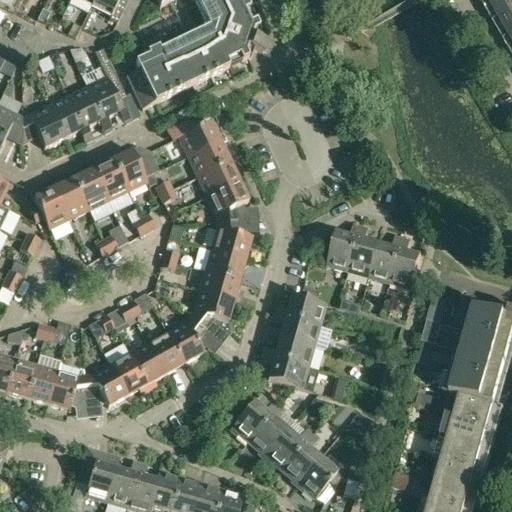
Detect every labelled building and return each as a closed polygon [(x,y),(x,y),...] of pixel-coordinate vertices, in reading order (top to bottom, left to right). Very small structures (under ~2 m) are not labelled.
[(94,0),(91,8),(111,18),(117,6),(119,0),(94,0)] [(124,10),(129,0),(119,0),(117,6),(124,10)] [(142,113),(229,71),(226,65),(244,57),(247,51),(270,59),(274,48),(249,39),(251,32),(242,13),(247,11),(242,0),(153,0),(159,10),(179,0),(193,0),(208,31),(159,55),(150,36),(139,42),(148,60),(135,67),(138,74),(126,80),(142,113)] [(511,0),(480,0),(511,54),(511,0)] [(109,22),(117,26),(124,10),(117,6),(111,18),(109,22)] [(42,12),(37,23),(44,27),(49,16),(42,12)] [(75,42),(80,31),(73,27),(68,38),(75,42)] [(94,56),(100,68),(108,64),(102,53),(94,56)] [(100,68),(105,80),(113,76),(108,64),(100,68)] [(105,80),(106,82),(111,91),(119,88),(113,76),(105,80)] [(102,124),(107,122),(119,117),(122,115),(116,103),(111,91),(106,82),(86,91),(102,124)] [(125,100),(119,88),(111,91),(116,103),(125,100)] [(82,134),(87,131),(99,126),(103,138),(112,133),(107,122),(102,124),(86,91),(66,100),(82,134)] [(124,127),(139,120),(129,98),(125,100),(116,103),(122,115),(119,117),(124,127)] [(93,143),(87,131),(82,134),(66,100),(47,109),(63,143),(79,135),(84,147),(93,143)] [(43,152),(63,143),(47,109),(22,121),(22,148),(37,141),(43,152)] [(22,121),(0,110),(0,151),(0,152),(6,140),(22,148),(22,121)] [(210,126),(205,128),(200,117),(188,122),(193,134),(179,141),(188,161),(220,146),(210,126)] [(188,161),(197,180),(229,165),(220,146),(188,161)] [(131,154),(112,163),(127,195),(147,186),(131,154)] [(112,163),(92,173),(107,205),(127,195),(112,163)] [(197,180),(207,200),(238,185),(229,165),(197,180)] [(92,173),(73,182),(88,214),(107,205),(92,173)] [(73,182),(53,191),(68,223),(88,214),(73,182)] [(0,184),(0,206),(9,189),(0,184)] [(154,190),(158,199),(172,192),(169,184),(154,190)] [(207,200),(216,220),(217,226),(231,225),(230,219),(245,212),(243,207),(248,205),(238,185),(207,200)] [(33,201),(37,210),(43,222),(48,233),(68,223),(53,191),(33,201)] [(176,201),(172,192),(158,199),(162,207),(176,201)] [(294,207),(316,207),(316,194),(294,194),(294,207)] [(0,232),(9,213),(0,208),(0,232)] [(35,225),(43,222),(37,210),(30,214),(35,225)] [(18,240),(28,220),(14,213),(5,233),(18,240)] [(155,231),(155,230),(148,218),(140,222),(147,235),(155,231)] [(140,240),(147,235),(140,222),(132,226),(140,240)] [(217,232),(211,253),(245,263),(251,242),(246,240),(247,235),(231,231),(231,225),(217,226),(217,232)] [(327,269),(349,275),(362,229),(353,227),(350,239),(336,235),(327,269)] [(349,275),(370,281),(379,247),(366,244),(370,231),(362,229),(349,275)] [(41,243),(40,243),(27,236),(23,244),(37,251),(41,243)] [(110,257),(118,252),(110,238),(102,243),(110,257)] [(392,251),(379,247),(370,281),(390,287),(403,241),(396,239),(392,251)] [(421,259),(408,255),(411,243),(403,241),(390,287),(412,293),(421,259)] [(102,261),(110,257),(102,243),(95,247),(102,261)] [(33,260),(37,251),(23,244),(19,252),(33,260)] [(179,258),(164,253),(162,262),(176,266),(179,258)] [(211,253),(205,275),(239,284),(245,263),(211,253)] [(174,275),(176,266),(162,262),(159,271),(174,275)] [(72,264),(68,272),(83,278),(86,270),(72,264)] [(18,289),(22,281),(8,274),(4,282),(6,282),(18,289)] [(205,275),(199,295),(233,304),(239,284),(205,275)] [(14,297),(18,289),(6,282),(4,282),(0,290),(14,297)] [(302,290),(299,301),(314,305),(317,294),(302,290)] [(199,295),(193,316),(189,321),(200,330),(204,325),(220,329),(222,324),(227,326),(233,304),(199,295)] [(291,299),(287,313),(274,309),(272,317),(319,330),(325,309),(314,305),(299,301),(291,299)] [(141,317),(133,303),(126,308),(133,321),(141,317)] [(125,326),(133,321),(126,308),(117,313),(125,326)] [(474,511),(503,412),(493,409),(511,343),(511,312),(509,312),(506,321),(473,312),(449,397),(459,400),(427,511),(474,511)] [(433,313),(430,323),(440,326),(443,316),(433,313)] [(283,328),(279,342),(313,351),(319,330),(272,317),(270,324),(283,328)] [(114,332),(107,319),(98,323),(106,336),(114,332)] [(186,327),(168,337),(185,367),(203,357),(200,352),(205,350),(197,335),(200,330),(189,321),(186,327)] [(47,329),(38,327),(34,341),(43,344),(47,329)] [(56,332),(47,329),(43,344),(52,346),(56,332)] [(321,351),(335,354),(340,333),(326,330),(321,351)] [(7,338),(6,345),(19,348),(23,333),(7,338)] [(168,337),(148,348),(165,378),(185,367),(168,337)] [(279,342),(275,355),(262,351),(261,358),(308,371),(313,351),(279,342)] [(0,395),(6,397),(15,363),(3,359),(5,350),(0,348),(0,395)] [(148,348),(130,358),(147,388),(165,378),(148,348)] [(130,358),(111,368),(128,398),(147,388),(130,358)] [(268,383),(302,393),(311,395),(317,375),(308,372),(308,371),(261,358),(259,365),(272,368),(268,383)] [(6,397),(27,403),(36,369),(15,363),(6,397)] [(67,414),(69,409),(74,410),(78,394),(86,393),(85,379),(82,380),(84,373),(83,367),(81,366),(79,371),(60,366),(57,375),(48,408),(67,414)] [(111,368),(93,379),(85,379),(86,393),(94,392),(102,407),(107,404),(109,409),(128,398),(111,368)] [(27,403),(48,408),(57,375),(36,369),(27,403)] [(231,432),(248,446),(278,410),(273,405),(265,414),(253,405),(231,432)] [(248,446),(264,460),(275,447),(295,424),(278,410),(248,446)] [(357,416),(347,429),(369,442),(376,427),(357,416)] [(264,460),(281,474),(311,438),(295,424),(275,447),(264,460)] [(281,474),(297,488),(320,461),(311,453),(318,444),(311,438),(281,474)] [(511,442),(505,441),(502,451),(511,454),(511,442)] [(119,460),(105,456),(97,454),(94,466),(83,463),(77,484),(88,488),(84,500),(105,506),(115,472),(119,460)] [(343,482),(336,477),(337,476),(320,461),(297,488),(314,503),(328,486),(335,492),(343,482)] [(511,464),(499,462),(496,472),(510,476),(511,468),(511,464)] [(129,476),(115,472),(105,506),(125,511),(139,467),(132,465),(129,476)] [(151,511),(150,510),(157,484),(156,484),(145,480),(148,469),(139,467),(125,511),(151,511)] [(496,472),(493,483),(507,487),(510,476),(496,472)] [(396,473),(391,490),(406,494),(411,477),(396,473)] [(150,510),(151,511),(156,511),(171,511),(180,480),(158,474),(156,484),(157,484),(150,510)] [(171,511),(194,511),(201,487),(180,480),(171,511)] [(194,511),(216,511),(222,493),(201,487),(194,511)] [(239,511),(244,499),(222,493),(216,511),(239,511)]
